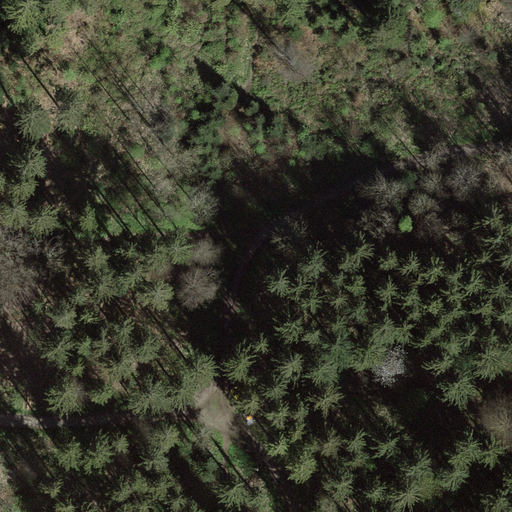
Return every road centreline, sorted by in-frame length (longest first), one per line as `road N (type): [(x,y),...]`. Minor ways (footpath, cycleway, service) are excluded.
road 1 (track): [(511,147),(449,150),(389,166),(263,232),(238,275),(220,376),(203,389)]
road 2 (track): [(203,389),(95,419),(0,418)]
road 3 (track): [(203,389),(268,462),(298,511)]
